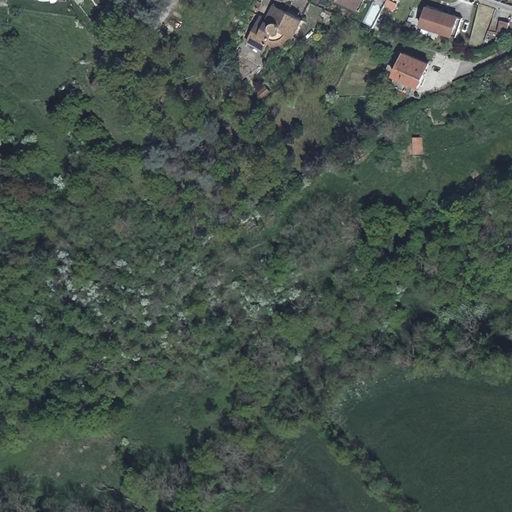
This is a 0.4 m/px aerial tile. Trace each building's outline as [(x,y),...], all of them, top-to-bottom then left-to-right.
[(357,0),(354,8),(358,9),(362,0),(357,0)] [(397,4),(389,1),(386,6),(394,9),(397,4)] [(277,14),(281,8),(273,4),(270,10),(277,14)] [(291,35),(294,36),(303,19),(281,8),(277,14),(270,10),(267,18),(265,20),(259,18),(249,38),(266,47),(268,44),(271,45),(273,45),(276,45),(279,44),(281,43),(284,41),(287,39),(289,37),(291,35)] [(457,37),(463,19),(427,8),(421,26),(457,37)] [(503,34),(507,36),(509,31),(510,23),(502,21),(499,34),(503,34)] [(386,34),(379,32),(375,41),(374,40),(371,47),(384,51),(386,45),(387,45),(391,36),(386,34)] [(264,50),(266,47),(249,38),(248,42),(264,50)] [(404,54),(395,75),(420,86),(429,64),(404,54)] [(393,113),(388,106),(380,112),(384,118),(393,113)] [(424,136),(412,137),(413,155),(425,154),(424,136)]
